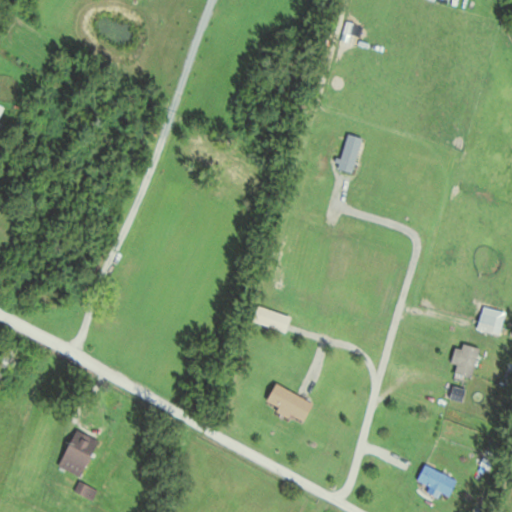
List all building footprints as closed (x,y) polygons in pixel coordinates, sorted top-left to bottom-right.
[(480,348),(463,344),(456,375),(473,379),(480,348)] [(0,362),(0,392),(16,392),(16,362),(0,362)] [(315,404),(277,384),(266,404),(304,424),(315,404)] [(98,445),(76,434),(60,466),(82,477),(98,445)] [(458,481),(426,464),(418,480),(450,496),(458,481)]
